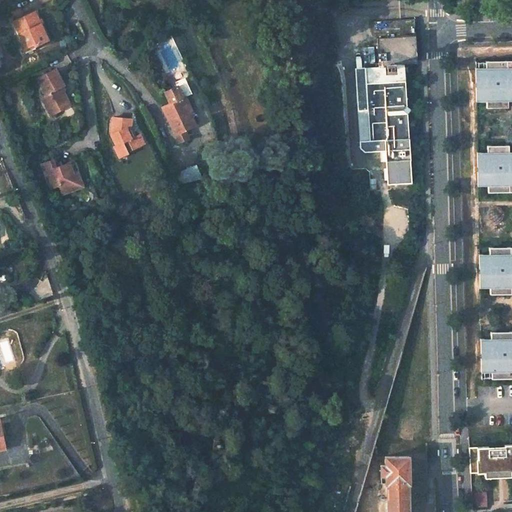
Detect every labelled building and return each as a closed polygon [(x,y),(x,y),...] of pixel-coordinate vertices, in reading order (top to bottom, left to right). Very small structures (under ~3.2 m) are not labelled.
[(21,16),(15,2),(6,6),(13,20),(21,16)] [(36,10),(12,22),(24,47),(33,43),(34,46),(47,40),(40,25),(43,23),(36,10)] [(410,137),(404,64),(417,63),(414,20),(375,23),(378,67),(364,68),(368,111),(358,111),(361,141),(371,140),(410,137)] [(43,23),(40,25),(47,40),(50,38),(43,23)] [(485,68),(475,68),(476,104),(486,104),(486,110),(508,110),(507,96),(511,95),(511,161),(509,162),(508,147),(486,148),(487,154),(476,155),(478,189),(488,188),(488,195),(511,193),(511,248),(489,250),(489,256),(479,257),(480,292),(490,292),(490,299),(511,298),(511,284),(511,283),(511,335),(491,336),(491,343),(481,343),(482,375),(492,375),(492,382),(511,382),(511,60),(485,61),(485,68)] [(53,70),(36,78),(45,95),(40,97),(45,106),(49,105),(54,114),(62,110),(60,106),(66,102),(58,88),(62,86),(53,70)] [(169,110),(185,145),(194,141),(191,134),(203,128),(197,114),(199,113),(193,99),(197,98),(192,86),(173,95),(178,106),(169,110)] [(49,105),(45,106),(50,116),(54,114),(49,105)] [(131,118),(112,116),(111,134),(116,145),(121,154),(144,143),(139,133),(136,135),(131,138),(125,127),(131,125),(131,118)] [(131,125),(125,127),(131,138),(136,135),(131,125)] [(52,160),(42,164),(51,188),(59,185),(62,194),(76,188),(73,181),(80,179),(77,171),(73,172),(69,162),(55,168),(52,160)] [(73,161),(69,162),(73,172),(77,171),(73,161)] [(80,179),(73,181),(76,188),(83,186),(80,179)] [(45,279),(30,287),(37,301),(52,294),(45,279)] [(511,444),(468,446),(469,472),(484,471),(497,471),(502,471),(511,470),(511,444)] [(408,456),(385,457),(385,465),(379,465),(380,476),(381,475),(381,482),(386,482),(386,511),(402,511),(402,483),(407,483),(409,482),(408,456)] [(486,491),(474,491),(475,506),(486,506),(486,491)]
